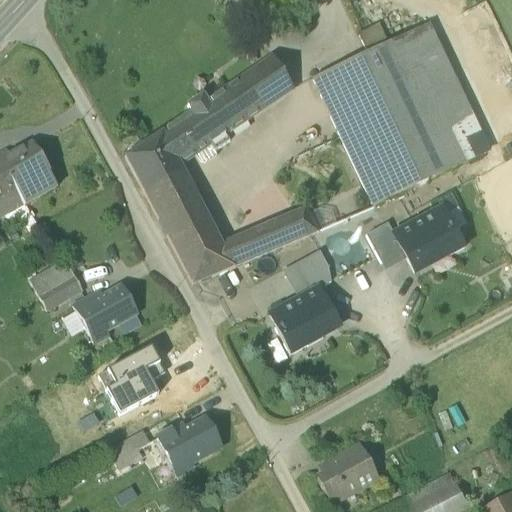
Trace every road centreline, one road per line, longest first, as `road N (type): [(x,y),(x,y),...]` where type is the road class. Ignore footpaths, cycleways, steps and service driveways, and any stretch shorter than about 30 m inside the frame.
road 1 (residential): [(16,9),(45,42),(305,511)]
road 2 (track): [(267,440),(511,311)]
